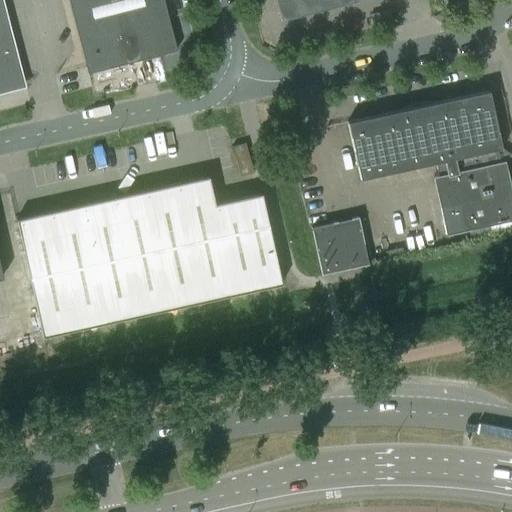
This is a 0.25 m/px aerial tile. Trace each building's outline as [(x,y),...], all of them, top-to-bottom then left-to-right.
[(0,0),(0,93),(25,87),(2,0),(0,0)] [(176,50),(167,16),(163,0),(68,0),(87,73),(176,50)] [(276,0),(281,19),(355,0),(276,0)] [(488,91),(347,122),(360,179),(444,160),(447,173),(433,176),(445,234),(511,219),(511,196),(504,161),(457,171),(454,158),(501,148),(488,91)] [(253,172),(245,143),(231,146),(240,176),(253,172)] [(234,294),(214,204),(208,176),(176,184),(202,302),(234,294)] [(176,184),(144,191),(170,309),(202,302),(176,184)] [(138,316),(170,309),(144,191),(112,198),(138,316)] [(214,204),(234,294),(281,284),(261,193),(214,204)] [(138,316),(112,198),(80,205),(106,323),(138,316)] [(48,212),(75,330),(106,323),(80,205),(48,212)] [(75,330),(48,212),(16,219),(42,337),(75,330)] [(311,227),(321,274),(368,263),(357,217),(311,227)]
